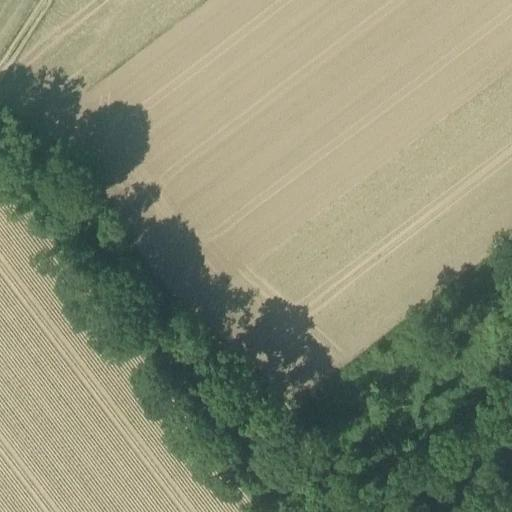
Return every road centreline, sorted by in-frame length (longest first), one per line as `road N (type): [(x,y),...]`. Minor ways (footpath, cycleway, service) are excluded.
road 1 (track): [(0,143),(47,180),(256,392),(351,511)]
road 2 (track): [(0,101),(65,0)]
